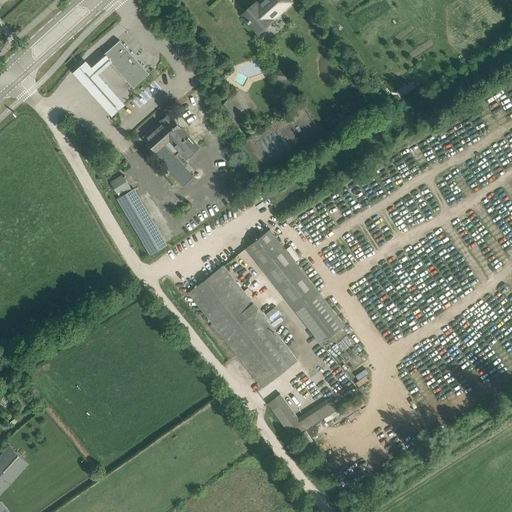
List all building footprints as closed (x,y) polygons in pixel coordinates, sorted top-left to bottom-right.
[(291,1),(290,0),(262,0),(258,4),(256,3),(243,15),(258,31),(291,1)] [(120,40),(104,54),(127,80),(130,84),(133,86),(134,87),(149,73),(148,72),(146,69),(144,67),(120,40)] [(98,68),(110,57),(103,50),(91,61),(86,54),(72,66),(112,110),(125,98),(98,68)] [(287,66),(287,75),(295,75),(295,66),(287,66)] [(229,120),(239,113),(229,99),(219,105),(229,120)] [(199,146),(176,120),(169,113),(162,120),(164,123),(153,133),(151,131),(148,133),(150,136),(146,139),(156,150),(153,152),(160,160),(165,165),(175,176),(183,185),(194,176),(186,167),(176,155),(181,151),(187,157),(199,146)] [(303,169),(299,164),(296,166),(295,166),(264,187),(269,194),(277,189),(278,190),(292,181),(292,180),(301,174),(299,171),(303,169)] [(133,189),(125,176),(125,175),(112,183),(120,197),(119,198),(151,254),(167,245),(135,188),(133,189)] [(296,311),(320,292),(270,229),(246,247),(296,311)] [(240,254),(227,263),(233,272),(246,263),(240,254)] [(267,320),(230,273),(224,265),(198,285),(196,284),(195,285),(196,287),(189,292),(263,387),(298,359),(272,327),(267,320)] [(361,384),(371,378),(366,371),(357,377),(361,384)] [(283,393),(270,402),(296,438),(340,406),(332,396),(301,418),(283,393)] [(0,400),(5,406),(10,401),(5,396),(0,399),(0,400)] [(0,495),(3,492),(29,463),(9,444),(0,454),(0,495)] [(1,501),(0,501),(0,511),(8,511),(10,511),(1,501)]
